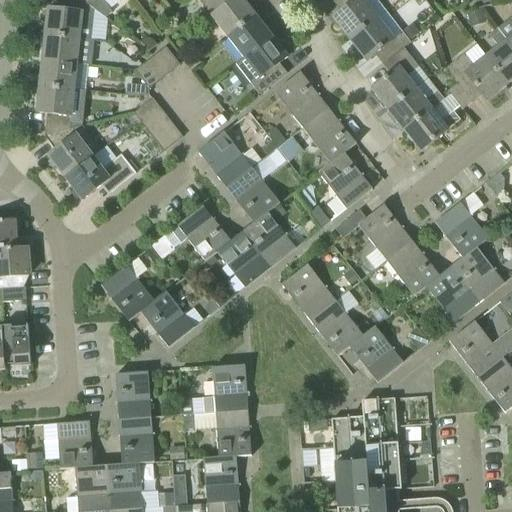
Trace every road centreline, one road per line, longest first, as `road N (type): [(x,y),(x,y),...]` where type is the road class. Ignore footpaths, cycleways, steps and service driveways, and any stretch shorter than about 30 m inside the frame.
road 1 (residential): [(511,119),(421,186),(395,166),(376,140),(383,134),(275,0)]
road 2 (residential): [(58,248),(87,247),(188,171),(177,153),(196,136),(168,94)]
road 3 (residential): [(0,402),(50,398),(64,388),(58,248)]
